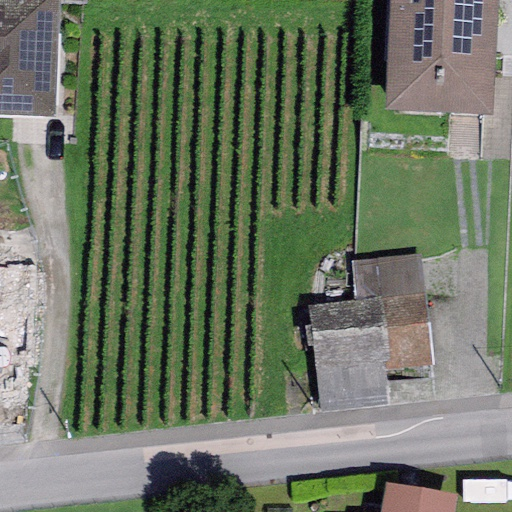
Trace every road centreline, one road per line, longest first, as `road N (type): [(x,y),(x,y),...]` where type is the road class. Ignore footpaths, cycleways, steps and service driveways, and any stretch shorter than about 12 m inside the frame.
road 1 (residential): [(0,485),(511,428)]
road 2 (unknown): [(36,482),(55,293),(38,156)]
